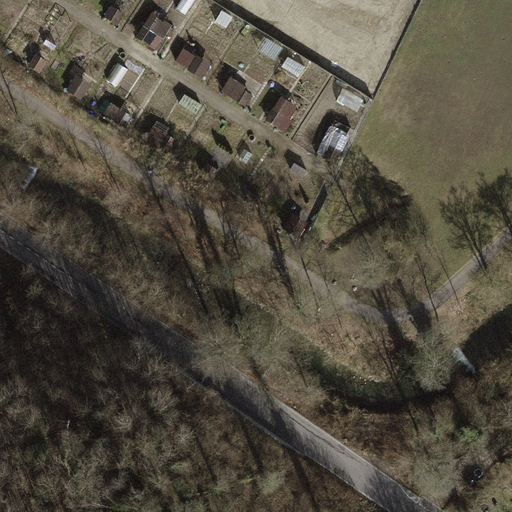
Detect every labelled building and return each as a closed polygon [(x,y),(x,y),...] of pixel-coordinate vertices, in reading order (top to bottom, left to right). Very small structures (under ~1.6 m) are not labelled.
[(115,15),(95,2),(90,10),(110,23),(115,15)] [(44,32),(56,13),(40,4),(28,23),(44,32)] [(168,25),(149,13),(134,38),(153,49),(168,25)] [(265,37),(252,29),(242,44),(255,52),(265,37)] [(114,55),(103,49),(93,69),(103,74),(114,55)] [(204,59),(187,49),(177,65),(194,75),(204,59)] [(47,57),(35,50),(25,66),(37,73),(47,57)] [(139,67),(130,60),(114,81),(122,88),(139,67)] [(302,75),(283,66),(280,73),(298,82),(302,75)] [(247,74),(234,67),(220,90),(232,98),(247,74)] [(79,83),(62,71),(55,81),(72,93),(79,83)] [(206,115),(196,109),(183,129),(193,135),(206,115)] [(139,128),(118,114),(111,125),(131,139),(139,128)] [(274,129),(295,141),(303,128),(282,116),(274,129)] [(356,129),(346,123),(339,137),(349,142),(356,129)] [(163,141),(146,130),(138,142),(156,153),(163,141)] [(183,150),(168,139),(157,155),(173,166),(183,150)] [(268,162),(250,151),(243,161),(262,173),(268,162)] [(255,185),(238,174),(231,185),(248,196),(255,185)] [(296,211),(282,202),(275,214),(289,223),(296,211)]
